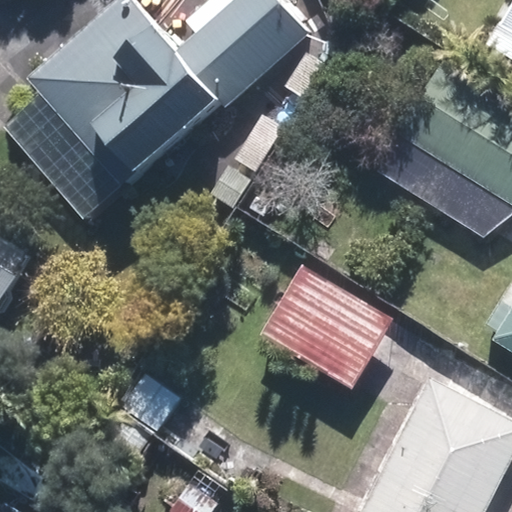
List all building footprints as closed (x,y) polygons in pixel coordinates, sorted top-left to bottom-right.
[(239,100),(324,17),(307,0),(220,0),(196,24),(204,33),(193,43),(152,0),(130,0),(37,90),(44,97),(5,135),(96,230),(234,96),(239,100)] [(511,11),(494,40),(511,51),(511,11)] [(511,235),(511,91),(454,56),(386,170),(507,243),(511,235)] [(0,328),(44,244),(0,221),(0,328)] [(309,259),(267,330),(369,390),(411,319),(309,259)] [(511,290),(490,328),(511,340),(511,290)] [(511,511),(511,401),(437,366),(368,511),(511,511)]
